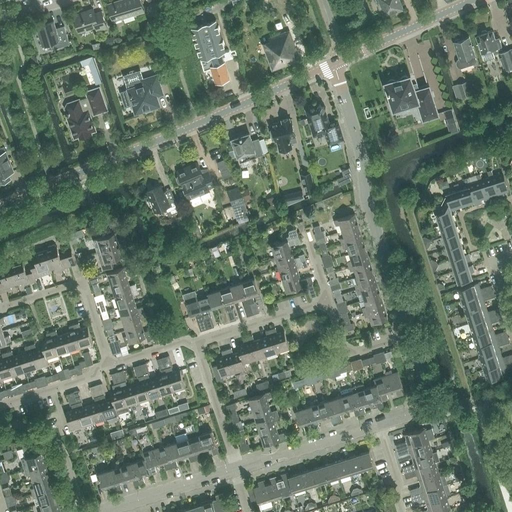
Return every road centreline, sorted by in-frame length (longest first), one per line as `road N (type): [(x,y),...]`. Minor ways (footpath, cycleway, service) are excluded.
road 1 (tertiary): [(0,208),(333,63)]
road 2 (residential): [(408,333),(333,63)]
road 3 (residential): [(108,364),(79,284),(6,307)]
road 4 (tertiary): [(333,63),(476,0)]
road 5 (residential): [(235,470),(380,424)]
road 6 (residential): [(103,511),(235,470)]
road 7 (residential): [(197,343),(328,299)]
road 8 (residential): [(235,470),(197,343)]
